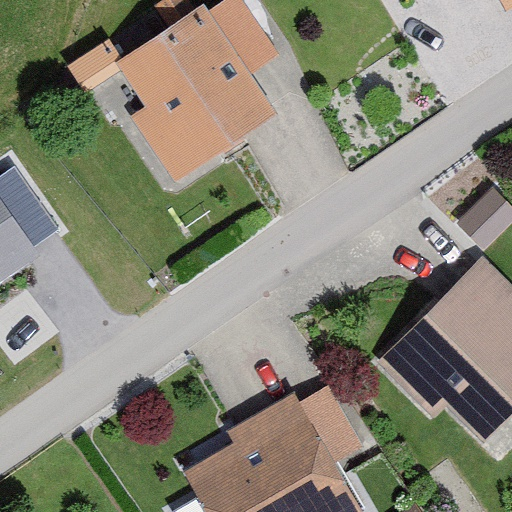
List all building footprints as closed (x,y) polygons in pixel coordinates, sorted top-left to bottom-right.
[(270,58),(230,0),(222,0),(202,13),(197,6),(107,66),(139,113),(122,124),(165,187),(269,117),(242,77),(270,58)] [(511,0),(492,0),(499,11),(511,3),(511,0)] [(56,229),(14,168),(0,177),(0,279),(35,256),(29,247),(56,229)] [(511,318),(511,296),(472,258),(371,363),(430,419),(441,408),(479,444),(511,409),(511,336),(503,328),(511,318)] [(355,449),(321,390),(293,407),(287,397),(220,435),(227,447),(177,476),(197,511),(352,511),(326,466),(355,449)]
